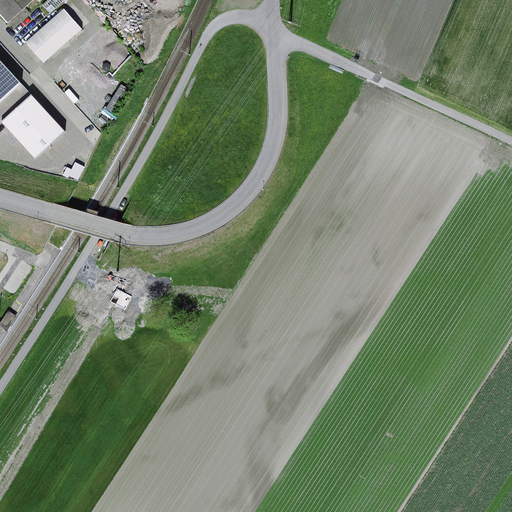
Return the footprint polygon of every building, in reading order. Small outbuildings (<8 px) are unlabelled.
[(0,0),(0,14),(13,29),(31,14),(25,7),(32,0),(0,0)] [(81,30),(63,10),(25,43),(43,63),(81,30)] [(0,56),(0,116),(37,157),(67,130),(0,56)] [(80,179),(86,167),(78,162),(71,175),(80,179)] [(12,309),(2,325),(10,330),(21,315),(12,309)]
